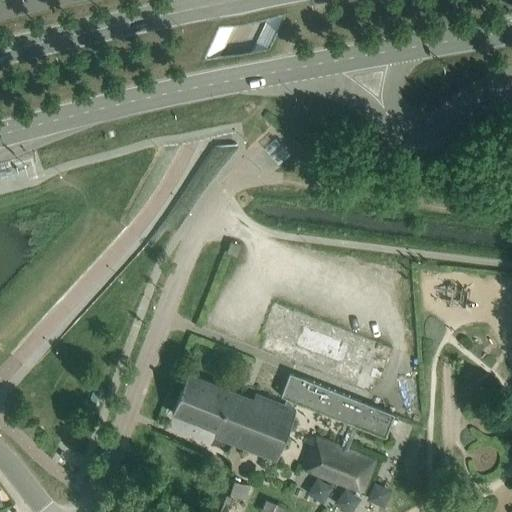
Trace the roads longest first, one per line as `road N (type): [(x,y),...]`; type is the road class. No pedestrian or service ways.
road 1 (residential): [(90,511),(191,241),(230,183),(280,178)]
road 2 (secondary): [(0,135),(300,68)]
road 3 (secondary): [(236,0),(0,53)]
road 4 (track): [(511,215),(280,178)]
road 5 (residential): [(386,116),(408,136),(423,136),(511,79)]
